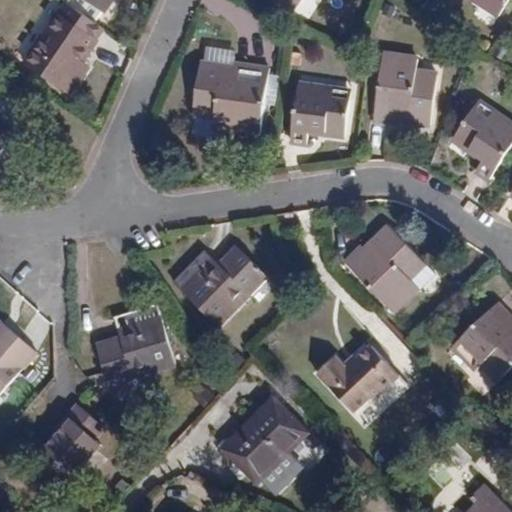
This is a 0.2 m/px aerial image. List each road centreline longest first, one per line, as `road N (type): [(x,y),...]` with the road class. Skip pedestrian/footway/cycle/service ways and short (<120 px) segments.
road 1 (residential): [(84,211),(384,177),(511,248)]
road 2 (residential): [(84,211),(177,0)]
